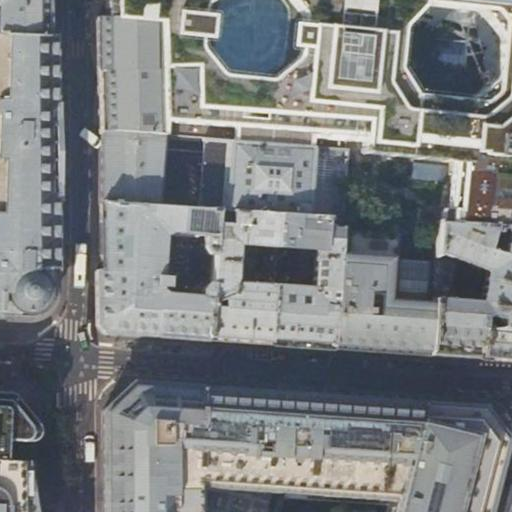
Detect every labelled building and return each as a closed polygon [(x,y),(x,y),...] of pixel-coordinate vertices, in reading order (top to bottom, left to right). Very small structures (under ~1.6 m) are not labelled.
[(48,5),(47,0),(0,0),(0,35),(48,37),(48,5)] [(511,0),(105,0),(106,19),(97,19),(98,54),(99,104),(99,133),(161,138),(202,141),(240,143),(341,151),(341,143),(358,145),(358,156),(455,164),(450,226),(511,230),(511,0)] [(54,37),(48,37),(0,35),(0,319),(23,320),(33,319),(39,316),(45,312),(49,306),(52,299),(53,295),(53,271),(56,271),(55,258),(55,204),(55,150),(54,83),(54,37)] [(156,208),(161,138),(99,133),(99,147),(99,186),(99,204),(139,206),(148,207),(156,208)] [(340,219),(345,151),(341,151),(240,143),(202,141),(198,210),(216,211),(231,212),(278,215),(325,218),(332,219),(340,219)] [(138,214),(139,206),(99,204),(100,269),(100,270),(97,270),(95,272),(96,325),(103,334),(155,338),(155,337),(207,340),(209,308),(210,300),(211,285),(206,285),(201,290),(200,297),(166,296),(167,279),(159,279),(162,236),(169,233),(204,234),(203,247),(207,255),(213,255),(215,224),(216,211),(198,210),(156,208),(148,207),(148,214),(138,214)] [(276,247),(278,215),(231,212),(230,225),(226,229),(221,229),(221,227),(220,226),(219,225),(218,224),(217,224),(215,224),(213,255),(211,285),(210,300),(222,301),(222,308),(209,308),(207,340),(245,343),(269,345),(273,288),(234,285),(237,244),(276,247)] [(324,224),(325,218),(278,215),(276,247),(316,250),(312,290),(273,288),(269,345),(302,347),(331,349),(334,314),(320,313),(320,308),(334,309),(339,233),(340,219),(332,219),(331,230),(329,230),(329,228),(329,227),(327,225),(326,224),(324,224)] [(511,230),(450,226),(437,225),(434,264),(427,356),(481,360),(511,362),(511,230)] [(427,356),(434,264),(396,261),(396,236),(339,233),(334,309),(334,314),(331,349),(348,350),(399,354),(427,356)] [(166,511),(167,484),(200,492),(200,489),(260,493),(260,459),(201,454),(201,389),(162,387),(131,385),(102,412),(102,423),(102,459),(103,501),(102,511),(166,511)] [(396,502),(420,404),(361,400),(279,394),(220,390),(201,389),(201,454),(260,459),(260,493),(396,502)] [(0,461),(22,462),(38,463),(37,444),(37,422),(9,394),(0,393),(0,461)] [(486,511),(496,475),(505,441),(481,408),(461,407),(420,404),(396,502),(393,511),(486,511)] [(24,474),(22,463),(22,462),(0,461),(0,511),(26,511),(25,502),(28,502),(27,495),(23,496),(20,475),(24,474)] [(199,511),(200,492),(167,484),(166,511),(199,511)]
